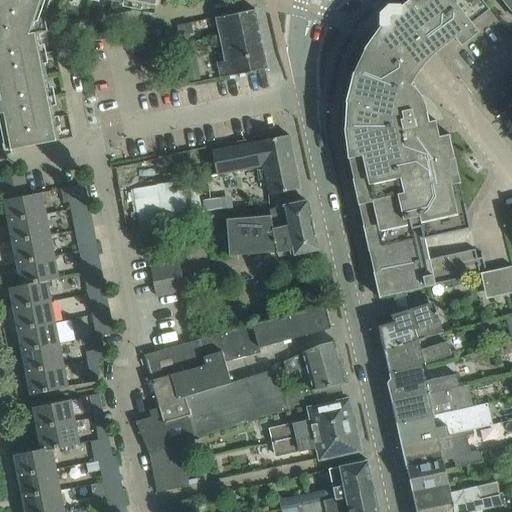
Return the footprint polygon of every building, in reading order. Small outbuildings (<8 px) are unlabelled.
[(59,139),(38,33),(47,31),(45,17),(50,0),(117,0),(155,7),(156,0),(0,0),(0,93),(11,149),(59,139)] [(460,182),(454,156),(453,156),(449,136),(450,135),(449,133),(439,136),(435,119),(432,109),(427,102),(425,102),(423,97),(422,95),(419,91),(416,87),(412,84),(413,80),(415,76),(424,64),(426,60),(437,51),(455,36),(461,44),(466,40),(467,40),(479,31),(472,23),(490,9),(483,0),(407,0),(401,5),(399,7),(390,7),(387,10),(383,13),(383,22),(381,25),(381,24),(364,48),(365,49),(354,72),(353,71),(345,102),(347,102),(345,127),(344,127),(348,158),(349,158),(353,178),(358,204),(359,204),(364,224),(363,225),(369,251),(370,251),(374,271),(373,271),(379,297),(381,297),(381,296),(481,274),(480,272),(475,249),(429,259),(424,238),(468,228),(469,229),(471,228),(465,202),(464,202),(459,182),(460,182)] [(261,38),(256,9),(216,17),(220,36),(222,46),(261,38)] [(190,33),(179,35),(180,43),(191,41),(190,33)] [(267,68),(261,38),(222,46),(225,59),(218,61),(221,77),(267,68)] [(192,47),(181,49),(184,65),(191,64),(194,59),(192,47)] [(186,85),(183,74),(173,76),(175,87),(186,85)] [(216,172),(261,164),(267,195),(300,188),(289,134),(247,143),(246,139),(237,141),(238,145),(212,150),(216,172)] [(25,183),(23,170),(0,175),(0,179),(2,188),(25,183)] [(180,221),(177,202),(173,182),(137,188),(144,227),(180,221)] [(28,194),(25,183),(2,188),(4,199),(28,194)] [(46,214),(41,192),(28,194),(4,199),(8,221),(46,214)] [(229,196),(201,201),(203,212),(231,208),(229,196)] [(90,213),(87,198),(79,199),(82,214),(90,213)] [(82,214),(79,199),(70,201),(73,216),(82,214)] [(318,248),(307,200),(269,209),(269,213),(227,216),(229,253),(273,250),(287,247),(289,255),(318,248)] [(50,235),(46,214),(8,221),(12,242),(50,235)] [(54,256),(50,235),(12,242),(17,264),(54,256)] [(99,255),(96,240),(87,242),(90,257),(99,255)] [(90,257),(87,242),(78,244),(81,258),(90,257)] [(58,278),(54,256),(17,264),(21,284),(21,285),(47,279),(47,280),(58,278)] [(184,290),(178,262),(150,268),(156,295),(184,290)] [(511,265),(480,272),(481,274),(483,286),(491,284),(494,297),(511,292),(511,265)] [(51,301),(47,280),(47,279),(21,285),(21,284),(9,287),(13,309),(51,301)] [(106,290),(104,283),(87,286),(88,294),(106,290)] [(110,311),(106,290),(88,294),(92,314),(110,311)] [(56,322),(51,301),(13,309),(18,330),(56,322)] [(426,325),(439,321),(433,301),(391,314),(393,321),(378,325),(383,349),(429,335),(426,325)] [(229,383),(221,351),(256,341),(257,347),(332,327),(326,305),(197,339),(203,364),(186,369),(170,374),(169,374),(177,398),(229,383)] [(60,343),(56,322),(18,330),(22,351),(60,343)] [(114,333),(112,324),(95,327),(97,336),(114,333)] [(389,373),(421,363),(449,354),(445,341),(443,342),(440,331),(429,335),(383,349),(383,350),(384,350),(384,352),(382,355),(384,364),(388,366),(389,373)] [(203,364),(197,339),(180,345),(186,369),(203,364)] [(346,381),(335,340),(318,345),(282,361),(285,370),(305,365),(310,382),(312,389),(340,383),(346,381)] [(64,365),(60,343),(22,351),(26,372),(64,365)] [(186,369),(180,345),(144,355),(151,380),(169,374),(170,374),(186,369)] [(106,357),(104,348),(85,351),(87,361),(97,358),(97,359),(106,357)] [(100,372),(97,359),(97,358),(87,361),(92,382),(97,381),(100,372)] [(458,386),(454,374),(425,382),(421,363),(389,373),(390,378),(387,381),(392,401),(458,386)] [(68,386),(64,367),(64,365),(26,372),(30,394),(68,386)] [(180,443),(324,400),(343,395),(340,383),(312,389),(310,382),(282,389),(276,369),(229,383),(177,398),(169,374),(151,380),(161,413),(136,421),(149,452),(150,456),(180,443)] [(469,383),(458,386),(392,401),(397,423),(454,410),(474,406),(469,383)] [(103,410),(100,393),(90,395),(93,412),(103,410)] [(354,423),(353,418),(355,417),(351,402),(349,401),(348,398),(307,408),(309,419),(271,428),(273,434),(274,439),(274,440),(354,423)] [(75,421),(70,399),(33,406),(37,428),(75,421)] [(482,414),(460,419),(456,420),(454,410),(397,423),(402,446),(474,430),(474,429),(485,426),(482,414)] [(79,443),(75,421),(37,428),(41,448),(41,449),(51,447),(52,449),(79,443)] [(109,437),(105,421),(96,423),(99,439),(109,437)] [(361,445),(357,430),(355,430),(354,423),(274,440),(274,439),(276,454),(317,446),(320,458),(360,449),(359,447),(361,445)] [(468,454),(464,435),(475,433),(474,430),(402,446),(407,468),(441,460),(452,458),(468,454)] [(184,461),(180,443),(150,456),(152,469),(184,461)] [(56,469),(52,449),(51,447),(41,449),(41,448),(14,454),(18,476),(56,469)] [(112,457),(111,449),(93,452),(94,460),(98,459),(99,460),(112,457)] [(474,453),(468,454),(452,458),(454,469),(481,462),(479,454),(474,453)] [(118,465),(116,456),(112,457),(99,460),(100,468),(118,465)] [(281,508),(374,489),(368,460),(340,466),(329,469),(333,488),(279,499),(281,508)] [(447,482),(441,460),(407,468),(412,490),(447,482)] [(189,485),(184,461),(152,469),(157,492),(189,485)] [(60,490),(56,469),(18,476),(22,497),(60,490)] [(416,511),(422,511),(501,493),(498,482),(449,492),(447,482),(412,490),(416,511)] [(362,511),(378,508),(374,489),(281,508),(281,511),(362,511)] [(59,511),(64,511),(60,490),(22,497),(25,511),(59,511)] [(125,499),(123,492),(106,495),(107,502),(125,499)] [(472,511),(480,510),(503,505),(501,493),(422,511),(472,511)] [(195,511),(193,498),(161,504),(162,511),(195,511)] [(126,506),(126,503),(125,499),(107,502),(109,510),(126,506)]
